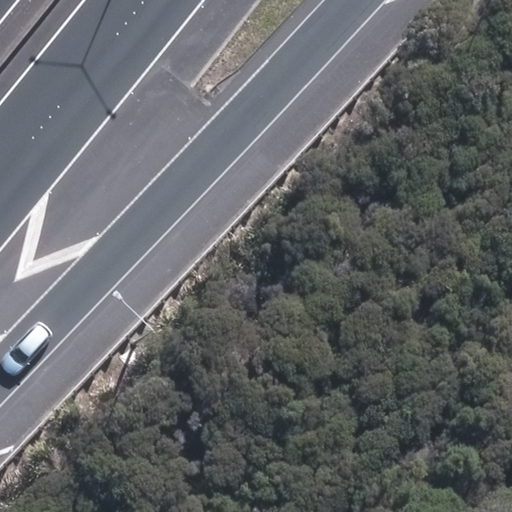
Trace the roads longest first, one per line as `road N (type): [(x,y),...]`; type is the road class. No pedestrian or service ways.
road 1 (motorway): [(343,0),(0,363)]
road 2 (motorway): [(119,0),(0,149)]
